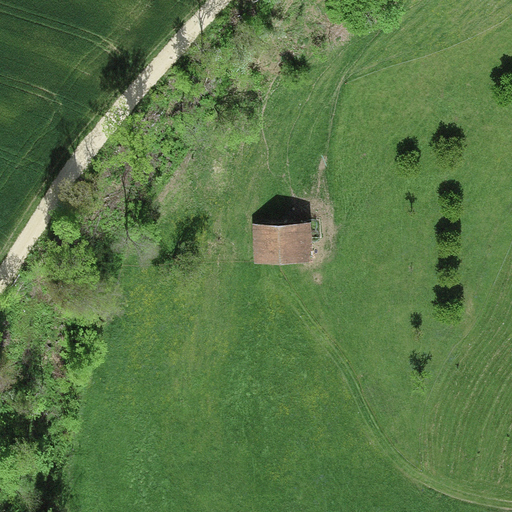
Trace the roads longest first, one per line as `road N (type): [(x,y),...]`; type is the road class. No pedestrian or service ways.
road 1 (track): [(228,0),(168,55),(88,157),(0,300)]
road 2 (track): [(511,508),(472,502),(368,427),(346,363),(334,278)]
